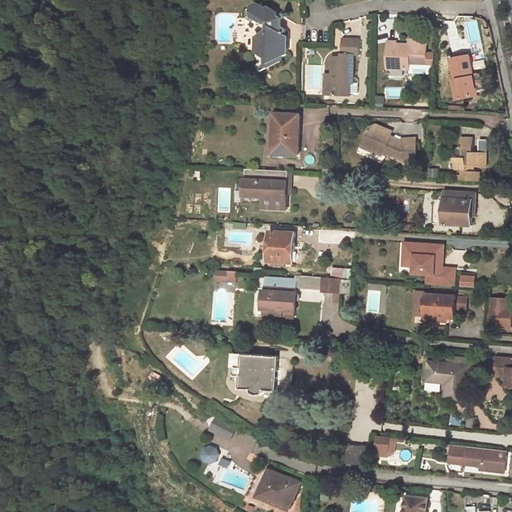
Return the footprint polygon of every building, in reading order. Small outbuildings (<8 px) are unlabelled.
[(280,29),(281,12),(255,7),(243,9),(243,24),(256,27),(262,25),(265,28),(265,36),(252,40),(252,54),(262,57),(265,57),(265,64),(267,66),(281,62),(281,57),(287,56),(287,50),(284,48),(284,29),(280,29)] [(349,79),(351,80),(352,57),(358,57),(358,38),(341,38),(340,56),(331,55),(331,74),(329,74),(328,96),(349,97),(349,79)] [(425,66),(426,40),(408,40),(408,45),(407,50),(395,49),(395,45),(395,42),(386,42),(386,70),(394,70),(405,71),(407,71),(407,66),(425,66)] [(477,96),(469,55),(449,59),(454,81),(456,80),(461,100),(477,96)] [(461,100),(456,80),(454,81),(451,81),(455,101),(461,100)] [(388,97),(400,97),(400,88),(388,87),(388,97)] [(376,96),(377,108),(385,107),(384,96),(376,96)] [(299,116),(274,115),(272,155),(297,156),(299,116)] [(382,153),(402,163),(406,162),(415,162),(416,151),(416,140),(401,141),(390,137),(392,131),(378,124),(369,128),(363,140),(367,145),(366,147),(381,155),(382,153)] [(455,156),(455,168),(466,168),(466,170),(460,170),(460,174),(456,173),(456,178),(484,180),(484,175),(480,174),(480,171),(473,171),(474,166),(487,167),(487,153),(480,152),(474,152),(474,137),(461,137),(461,148),(460,156),(455,156)] [(487,153),(488,140),(480,139),(480,152),(487,153)] [(293,208),(296,170),(252,168),(251,195),(270,196),(269,203),(269,207),(293,208)] [(478,211),(478,199),(447,197),(446,224),(473,226),(474,211),(478,211)] [(296,263),(298,233),(273,232),(271,262),(296,263)] [(410,241),(405,241),(403,264),(415,265),(415,253),(409,253),(410,241)] [(444,243),(410,241),(409,253),(415,253),(415,265),(414,272),(428,273),(427,283),(455,284),(456,266),(443,265),(440,265),(440,259),(443,259),(444,243)] [(217,283),(238,283),(238,271),(217,271),(217,283)] [(462,287),(477,288),(478,275),(463,274),(462,287)] [(325,291),(341,292),(342,278),(326,277),(325,291)] [(271,278),(270,286),(266,317),(278,319),(279,316),(294,318),(299,280),(289,279),(289,282),(280,281),(281,279),(271,278)] [(213,289),(212,320),(232,321),(233,289),(213,289)] [(456,295),(424,293),(423,315),(431,316),(431,318),(439,319),(439,316),(447,317),(454,317),(456,295)] [(325,304),(335,303),(334,294),(324,294),(325,304)] [(492,297),(492,306),(491,324),(510,326),(511,307),(505,307),(505,298),(492,297)] [(314,333),(322,341),(331,331),(324,324),(314,333)] [(511,356),(499,355),(498,373),(510,374),(509,378),(509,387),(511,387),(511,356)] [(279,359),(244,356),(241,392),(251,393),(253,396),(256,398),(258,398),(260,398),(263,397),(266,394),(276,394),(279,359)] [(446,400),(466,402),(470,368),(476,369),(476,359),(450,356),(449,364),(430,362),(428,383),(447,385),(446,400)] [(231,440),(234,433),(213,423),(210,431),(231,440)] [(190,447),(195,445),(199,440),(197,434),(192,431),(185,433),(182,438),(184,444),(190,447)] [(394,439),(378,437),(377,448),(389,449),(390,441),(393,442),(394,439)] [(222,452),(208,444),(200,459),(215,466),(222,452)] [(372,447),(349,445),(347,463),(349,463),(349,465),(352,465),(352,463),(370,465),(372,447)] [(506,474),(508,452),(452,445),(451,458),(467,460),(466,466),(484,468),(488,472),(506,474)] [(254,462),(243,485),(259,493),(257,497),(271,504),(284,477),(254,462)] [(241,490),(257,497),(259,493),(243,485),(241,490)] [(424,511),(426,499),(405,496),(403,511),(424,511)]
